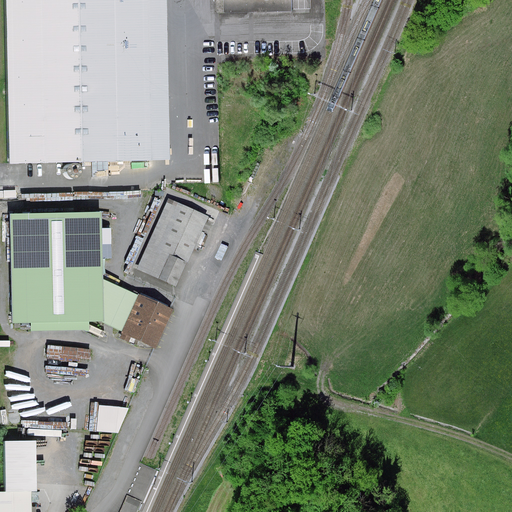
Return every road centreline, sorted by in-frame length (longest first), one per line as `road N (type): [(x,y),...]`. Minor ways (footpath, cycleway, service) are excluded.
road 1 (track): [(281,386),(442,431),(511,460)]
road 2 (unknown): [(50,511),(53,473),(92,400),(163,388)]
